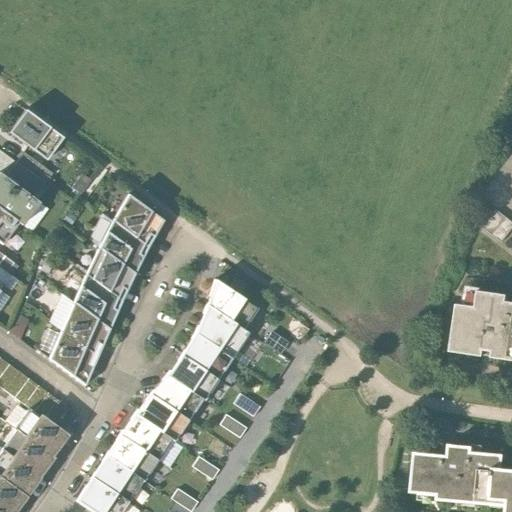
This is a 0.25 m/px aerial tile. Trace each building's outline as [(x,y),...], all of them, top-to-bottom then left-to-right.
[(63,139),(25,111),(8,133),(46,162),(63,139)] [(39,203),(0,174),(0,210),(19,224),(21,226),(39,203)] [(148,248),(163,222),(127,195),(112,221),(148,248)] [(0,210),(0,244),(2,246),(19,224),(0,210)] [(511,223),(497,211),(483,228),(501,243),(511,229),(511,223)] [(134,275),(148,248),(112,221),(98,247),(134,275)] [(121,302),(134,275),(98,247),(85,275),(121,302)] [(109,330),(121,302),(85,275),(72,303),(109,330)] [(257,309),(214,281),(206,306),(243,330),(257,309)] [(511,361),(511,303),(506,303),(506,296),(477,292),(475,309),(455,306),(449,353),(482,357),(483,352),(494,353),(493,359),(511,361)] [(97,357),(109,330),(72,303),(61,331),(97,357)] [(243,330),(206,306),(194,334),(231,359),(248,333),(243,330)] [(48,359),(85,386),(97,357),(61,331),(48,359)] [(231,359),(194,334),(181,356),(217,380),(231,359)] [(217,380),(181,356),(166,376),(202,400),(204,401),(217,380)] [(0,388),(28,409),(52,427),(66,408),(0,359),(0,388)] [(202,400),(166,376),(149,395),(188,421),(202,400)] [(259,404),(240,392),(233,404),(252,416),(259,404)] [(188,421),(149,395),(133,415),(171,440),(175,442),(188,421)] [(51,456),(62,435),(52,427),(28,409),(13,429),(15,430),(51,456)] [(246,427),(226,413),(218,423),(238,437),(246,427)] [(171,440),(133,415),(119,436),(157,461),(171,440)] [(38,476),(51,456),(15,430),(2,450),(38,476)] [(157,461),(119,436),(105,457),(142,480),(143,482),(157,461)] [(437,500),(493,505),(495,466),(504,466),(505,454),(473,451),(474,446),(449,444),(448,455),(415,451),(411,493),(438,495),(437,500)] [(0,478),(24,496),(38,476),(2,450),(0,452),(0,478)] [(219,467),(199,453),(191,463),(212,477),(219,467)] [(142,480),(105,457),(91,478),(128,502),(142,480)] [(511,511),(511,467),(504,466),(495,466),(493,505),(508,507),(507,511),(511,511)] [(0,508),(4,511),(11,511),(24,496),(0,478),(0,508)] [(91,478),(76,502),(91,511),(121,511),(128,502),(91,478)] [(199,499),(177,484),(168,496),(190,511),(199,499)]
